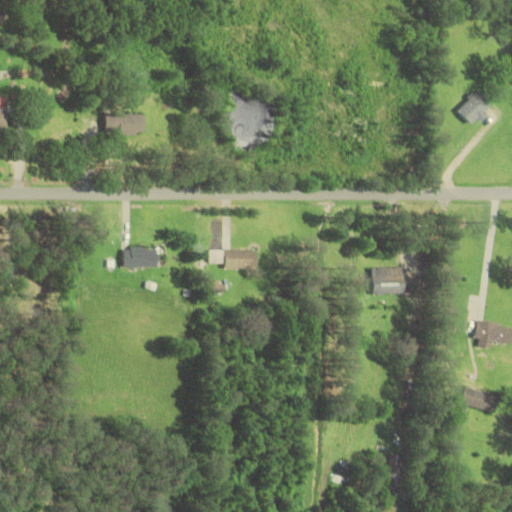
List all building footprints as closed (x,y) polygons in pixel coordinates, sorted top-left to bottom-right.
[(469,128),(490,110),(477,94),(455,112),(469,128)] [(140,138),(140,116),(99,116),(99,138),(140,138)] [(154,251),(121,251),(121,270),(154,270),(154,251)] [(253,252),(223,252),(223,271),(253,271),(253,252)] [(403,298),(403,270),(370,270),(370,298),(403,298)] [(492,344),(509,348),(511,335),(511,330),(477,323),(472,347),(491,351),(492,344)] [(492,416),(497,399),(463,390),(459,406),(492,416)]
